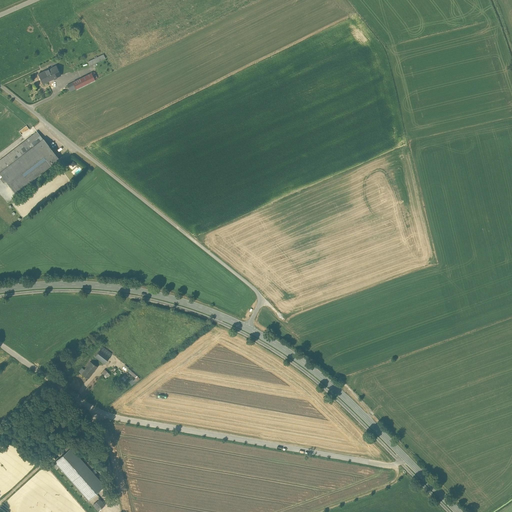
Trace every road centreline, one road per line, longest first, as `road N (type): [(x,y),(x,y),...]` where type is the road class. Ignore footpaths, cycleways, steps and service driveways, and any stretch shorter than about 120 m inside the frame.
road 1 (unclassified): [(247,328),(259,304),(256,290),(0,85)]
road 2 (unclassified): [(97,411),(393,465),(406,458)]
road 3 (secondary): [(0,289),(119,287),(247,328)]
road 4 (secondary): [(247,328),(314,370),(406,458)]
